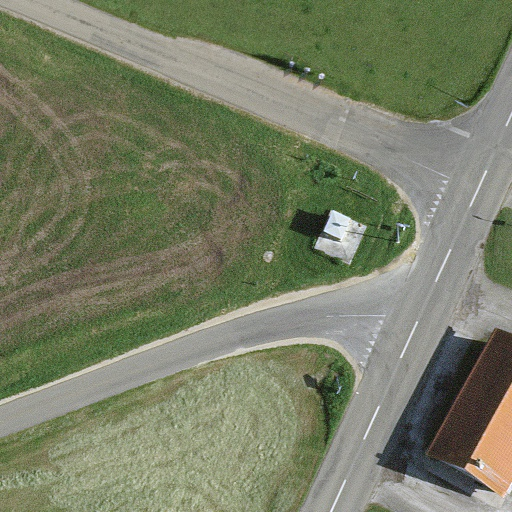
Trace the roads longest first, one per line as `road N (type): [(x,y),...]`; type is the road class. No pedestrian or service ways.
road 1 (unclassified): [(481,185),(32,0)]
road 2 (unclassified): [(0,420),(275,323),(338,314),(419,320)]
road 3 (secondary): [(332,511),(419,320)]
road 4 (secondary): [(419,320),(481,185)]
